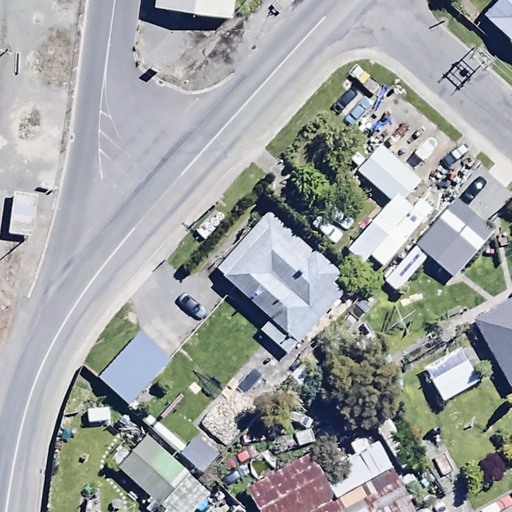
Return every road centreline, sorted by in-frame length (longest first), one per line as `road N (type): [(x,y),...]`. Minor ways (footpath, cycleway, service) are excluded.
road 1 (residential): [(343,0),(148,210),(68,314),(25,406),(5,511)]
road 2 (residential): [(370,0),(511,125)]
